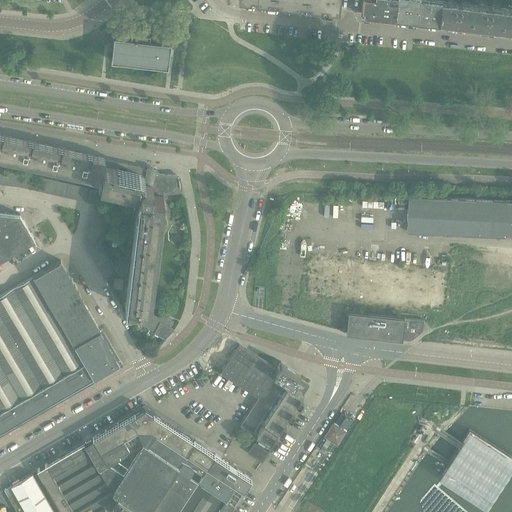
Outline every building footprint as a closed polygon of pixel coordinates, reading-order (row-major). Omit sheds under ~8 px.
[(241,0),(251,1),(322,9),(322,0),(241,0)] [(322,0),(322,9),(339,11),(340,0),(322,0)] [(375,0),(364,0),(363,14),(374,15),(375,0)] [(375,0),(374,15),(385,17),(387,0),(375,0)] [(387,0),(385,17),(396,18),(398,0),(387,0)] [(398,0),(396,18),(407,19),(409,0),(398,0)] [(417,20),(418,20),(420,0),(409,0),(407,19),(417,20)] [(420,0),(418,20),(429,21),(431,0),(420,0)] [(431,0),(429,21),(439,22),(442,1),(441,0),(431,0)] [(473,5),(442,1),(439,22),(471,26),(473,5)] [(473,5),(471,26),(502,29),(505,9),(473,5)] [(502,29),(511,30),(511,9),(505,9),(502,29)] [(177,43),(171,42),(171,41),(165,41),(150,39),(150,33),(147,33),(139,32),(136,31),(136,37),(135,37),(120,36),(120,35),(114,35),(114,37),(111,60),(168,67),(170,49),(176,50),(177,43)] [(0,142),(0,157),(12,160),(16,139),(1,136),(0,142)] [(12,160),(26,164),(31,142),(16,139),(12,160)] [(46,145),(31,142),(26,164),(41,167),(46,145)] [(41,167),(56,170),(61,149),(46,145),(41,167)] [(56,170),(71,173),(76,152),(61,149),(56,170)] [(71,173),(86,177),(91,155),(76,152),(71,173)] [(105,158),(91,155),(86,177),(100,180),(105,161),(105,158)] [(105,161),(100,180),(100,182),(137,190),(137,192),(138,194),(139,193),(141,193),(139,206),(135,206),(135,213),(139,213),(133,263),(129,262),(128,269),(132,269),(128,305),(148,307),(150,294),(152,294),(152,293),(150,293),(152,280),(154,280),(154,279),(152,279),(153,266),(155,266),(156,265),(153,265),(155,252),(157,252),(157,251),(155,251),(157,237),(159,238),(159,237),(157,237),(159,224),(160,224),(161,223),(159,223),(160,210),(162,210),(162,209),(160,209),(162,196),(164,196),(164,195),(163,195),(164,191),(171,191),(178,191),(179,190),(180,189),(181,189),(181,188),(181,187),(179,178),(179,177),(178,176),(177,175),(176,175),(173,175),(170,176),(169,176),(166,175),(164,175),(155,173),(155,171),(154,170),(153,168),(150,167),(149,169),(147,169),(147,171),(144,170),(141,169),(140,167),(131,166),(131,167),(128,166),(127,164),(118,163),(118,164),(115,163),(114,161),(105,160),(105,161)] [(7,170),(6,184),(13,185),(14,172),(7,170)] [(14,172),(13,185),(19,185),(22,174),(14,172)] [(22,174),(19,185),(26,187),(29,175),(22,174)] [(29,175),(26,187),(33,188),(36,177),(29,175)] [(36,177),(33,188),(40,190),(43,178),(36,177)] [(43,178),(40,190),(47,191),(49,180),(43,178)] [(49,180),(47,191),(54,193),(56,181),(49,180)] [(56,181),(54,193),(61,195),(63,183),(56,181)] [(63,183),(61,195),(67,196),(70,184),(63,183)] [(70,184),(67,196),(74,198),(77,186),(70,184)] [(77,186),(74,198),(81,199),(84,187),(77,186)] [(84,187),(81,199),(88,201),(91,189),(84,187)] [(91,189),(88,201),(97,202),(99,191),(91,189)] [(511,236),(511,200),(408,196),(406,232),(511,236)] [(93,214),(106,217),(107,211),(95,208),(94,208),(95,209),(94,213),(93,213),(93,214)] [(0,260),(35,240),(20,214),(0,212),(0,260)] [(92,219),(105,222),(106,217),(93,214),(92,219)] [(91,225),(90,225),(104,228),(105,222),(92,219),(92,220),(91,225)] [(89,231),(102,234),(104,228),(90,225),(91,226),(90,230),(89,230),(89,231)] [(88,236),(101,239),(102,234),(89,231),(88,236)] [(101,239),(88,236),(88,237),(87,242),(87,245),(100,243),(101,239)] [(90,252),(91,253),(102,246),(100,243),(87,245),(88,248),(91,252),(90,252)] [(102,246),(91,253),(94,257),(93,257),(94,258),(105,251),(102,246)] [(108,256),(105,251),(94,258),(97,262),(96,262),(96,263),(108,256)] [(111,261),(108,256),(96,263),(97,263),(99,267),(99,268),(111,261)] [(0,433),(120,364),(100,331),(82,299),(83,299),(79,292),(78,292),(75,286),(74,286),(71,280),(72,280),(71,279),(71,280),(67,274),(68,273),(67,273),(64,267),(60,260),(56,262),(56,263),(51,266),(50,266),(50,267),(44,270),(44,269),(34,275),(0,295),(0,433)] [(111,261),(99,268),(100,268),(102,272),(102,273),(114,266),(111,261)] [(114,266),(102,273),(103,273),(105,277),(105,278),(117,271),(114,266)] [(114,277),(114,288),(123,288),(123,277),(114,277)] [(141,322),(166,335),(169,333),(173,328),(170,327),(173,321),(161,314),(159,318),(150,314),(151,313),(147,311),(141,322)] [(348,312),(346,333),(412,341),(423,331),(424,320),(348,312)] [(239,344),(227,362),(221,372),(258,396),(240,425),(256,436),(257,436),(269,444),(271,441),(274,443),(278,437),(275,435),(280,428),(282,430),(286,424),(283,423),(288,415),(291,417),(294,411),(292,410),(297,402),(299,404),(303,398),(300,396),(303,392),(303,393),(309,384),(299,378),(301,375),(293,370),(281,362),(276,369),(239,344)] [(228,511),(251,478),(222,458),(195,441),(145,408),(144,408),(85,443),(117,499),(112,506),(121,511),(228,511)] [(320,449),(325,452),(331,442),(338,446),(353,420),(340,412),(324,437),(326,439),(320,449)] [(511,470),(511,457),(470,430),(460,445),(448,464),(439,478),(487,509),(511,470)] [(85,443),(38,470),(62,511),(108,511),(112,506),(117,499),(85,443)] [(262,461),(268,451),(254,443),(248,452),(262,461)] [(54,511),(32,473),(11,485),(26,511),(54,511)] [(26,511),(11,485),(11,486),(4,490),(17,511),(26,511)]
